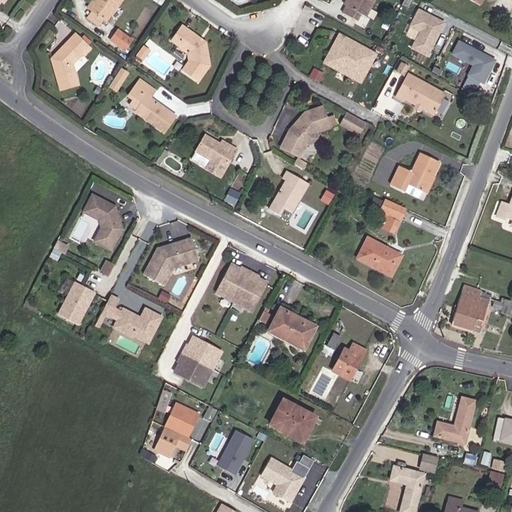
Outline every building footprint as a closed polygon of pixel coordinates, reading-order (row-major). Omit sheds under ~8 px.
[(0,0),(0,15),(6,7),(10,2),(10,0),(0,0)] [(108,24),(111,26),(127,0),(104,0),(99,8),(97,7),(92,14),(97,17),(108,24)] [(361,15),(365,17),(373,0),(351,0),(349,6),(347,6),(344,14),(358,21),(361,15)] [(446,23),(419,10),(411,27),(417,30),(409,48),(429,58),(446,23)] [(103,31),(108,24),(97,17),(93,24),(103,31)] [(201,87),(214,67),(211,47),(207,44),(204,45),(201,44),(201,40),(184,29),(173,45),(179,49),(181,48),(182,49),(183,52),(191,57),(192,65),(184,76),(201,87)] [(131,54),(138,44),(122,33),(115,44),(131,54)] [(326,62),(363,82),(377,53),(341,34),(326,62)] [(80,49),(85,44),(80,39),(75,44),(80,49)] [(459,39),(451,54),(472,64),(467,75),(484,84),(497,58),(459,39)] [(85,89),(79,70),(90,59),(91,60),(97,55),(85,44),(80,49),(75,44),(56,64),(66,95),(85,89)] [(145,45),(137,54),(144,59),(151,49),(145,45)] [(401,76),(407,78),(411,70),(405,67),(401,76)] [(117,93),(128,76),(125,74),(115,91),(117,93)] [(409,104),(437,118),(447,98),(411,80),(399,104),(407,107),(409,104)] [(178,119),(152,102),(158,93),(142,82),(131,99),(135,103),(131,108),(138,113),(137,115),(167,136),(178,119)] [(312,129),(323,126),(318,107),(303,112),(287,130),(278,147),(297,157),(302,144),(306,142),(307,143),(314,136),(311,130),(312,129)] [(357,132),(362,122),(345,112),(340,123),(357,132)] [(226,181),(241,153),(228,146),(225,150),(222,149),(221,151),(219,150),(219,147),(209,142),(197,165),(226,181)] [(163,168),(172,155),(169,153),(160,166),(163,168)] [(408,182),(425,190),(440,162),(424,153),(414,171),(403,166),(393,184),(404,189),(408,182)] [(281,209),(289,213),(305,184),(283,171),(279,178),(282,180),(265,210),(277,216),(281,209)] [(101,191),(95,203),(102,206),(108,195),(101,191)] [(95,203),(92,209),(108,217),(108,227),(101,241),(118,249),(129,228),(127,216),(124,217),(124,214),(126,211),(125,204),(108,195),(102,206),(95,203)] [(384,212),(405,222),(410,210),(389,200),(384,212)] [(511,205),(511,207),(504,204),(497,221),(505,224),(506,220),(511,222),(511,205)] [(162,250),(150,274),(173,286),(182,268),(207,259),(199,237),(188,240),(189,243),(184,245),(183,242),(162,250)] [(358,266),(360,267),(370,247),(368,246),(358,266)] [(393,282),(402,263),(370,247),(360,267),(393,282)] [(115,277),(121,264),(113,261),(107,273),(115,277)] [(270,281),(236,262),(220,291),(254,310),(270,281)] [(84,325),(102,291),(82,281),(65,314),(84,325)] [(456,324),(482,331),(491,298),(482,296),(484,291),(484,288),(467,284),(456,324)] [(125,301),(116,296),(108,311),(115,315),(116,314),(123,318),(119,326),(138,336),(139,334),(154,342),(168,317),(152,308),(144,325),(140,323),(140,319),(128,313),(126,316),(119,312),(125,301)] [(502,314),(507,316),(511,305),(511,301),(503,298),(501,305),(497,303),(495,309),(503,312),(502,314)] [(272,330),(307,349),(318,328),(283,309),(272,330)] [(262,319),(269,323),(273,314),(270,312),(266,310),(262,319)] [(333,332),(327,344),(335,348),(341,336),(333,332)] [(225,351),(196,334),(176,369),(206,385),(225,351)] [(337,369),(353,378),(370,348),(359,342),(355,351),(349,347),(337,369)] [(439,431),(469,439),(480,396),(468,393),(460,422),(443,417),(439,431)] [(273,423),(306,440),(318,416),(286,399),(273,423)] [(182,430),(185,432),(196,410),(180,401),(169,424),(170,425),(159,445),(172,452),(182,430)] [(185,432),(189,434),(201,412),(196,410),(185,432)] [(498,435),(511,438),(511,416),(503,414),(498,435)] [(253,439),(236,430),(218,464),(235,473),(253,439)] [(425,464),(439,468),(443,453),(428,449),(425,464)] [(292,469),(271,458),(260,478),(275,486),(271,494),(291,504),(314,462),(303,456),(299,464),(296,462),(292,469)] [(404,508),(418,511),(429,469),(399,461),(396,474),(411,479),(404,508)] [(493,484),(505,487),(509,471),(498,468),(493,484)] [(448,511),(481,511),(483,508),(466,503),(467,496),(454,492),(448,511)] [(216,511),(237,511),(238,511),(222,502),(216,511)]
